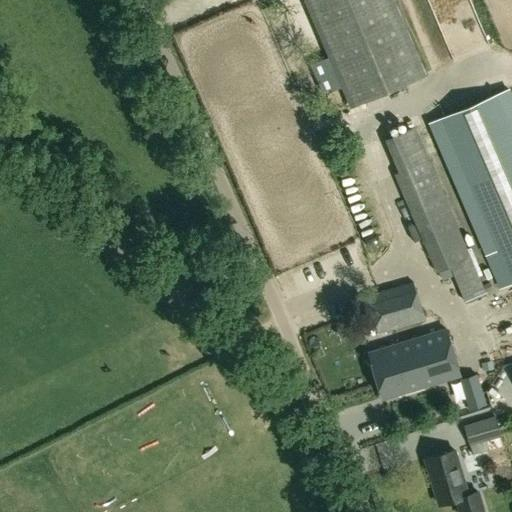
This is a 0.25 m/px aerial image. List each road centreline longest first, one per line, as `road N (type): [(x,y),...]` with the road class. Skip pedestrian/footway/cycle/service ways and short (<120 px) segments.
road 1 (unclassified): [(363,511),(138,0)]
road 2 (track): [(0,134),(293,357)]
